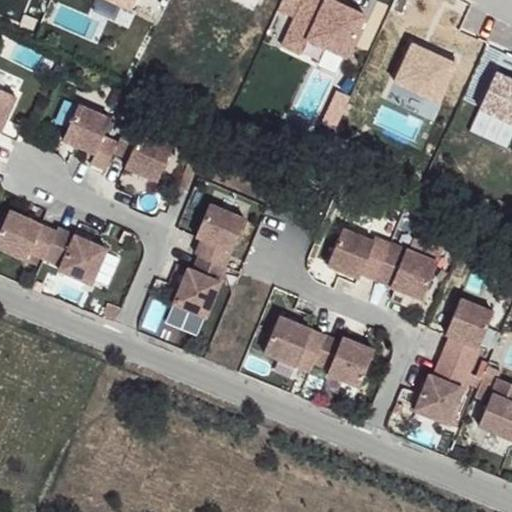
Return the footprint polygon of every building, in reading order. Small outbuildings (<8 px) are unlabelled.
[(0,83),(0,126),(1,127),(18,92),(0,83)] [(112,115),(80,101),(64,136),(96,150),(92,159),(108,166),(115,149),(120,139),(105,132),(112,115)] [(159,178),(175,142),(128,122),(120,139),(115,149),(130,156),(127,163),(159,178)] [(247,216),(211,201),(197,233),(203,236),(197,250),(201,252),(227,263),(247,216)] [(45,255),(58,228),(11,207),(0,230),(0,243),(27,256),(31,248),(45,255)] [(108,246),(60,224),(45,255),(62,263),(60,266),(92,281),(108,246)] [(375,238),(344,225),(328,261),(360,275),(375,238)] [(438,260),(392,240),(377,277),(423,297),(438,260)] [(227,263),(201,252),(194,267),(189,265),(175,300),(207,314),(228,264),(227,263)] [(494,308),(461,295),(446,330),(451,332),(441,358),(468,370),(494,308)] [(326,332),(281,313),(266,350),(311,369),(326,332)] [(375,346),(343,333),(342,338),(327,332),(315,359),(330,366),(328,370),(360,383),(375,346)] [(468,370),(441,358),(435,372),(430,370),(415,406),(447,419),(468,370)] [(511,381),(498,375),(477,423),(511,437),(511,381)]
